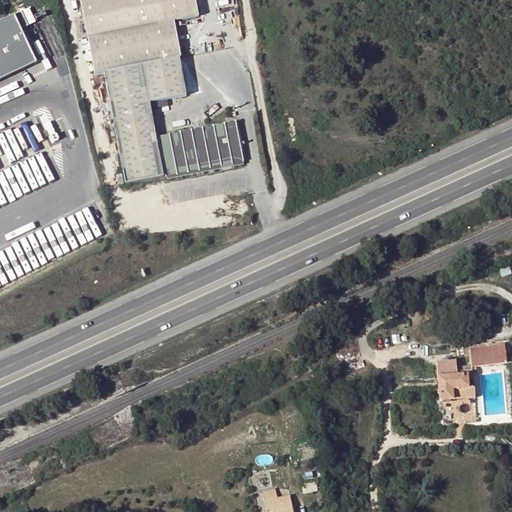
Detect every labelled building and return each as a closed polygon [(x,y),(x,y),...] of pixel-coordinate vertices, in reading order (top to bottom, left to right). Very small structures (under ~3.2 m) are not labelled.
[(104,73),(104,75),(125,185),(243,163),(236,125),(155,139),(148,104),(184,98),(178,60),(177,58),(181,57),(175,21),(197,17),(194,0),(85,0),(80,1),(94,75),(104,73)] [(21,13),(28,27),(35,23),(28,9),(21,13)] [(0,80),(36,63),(21,30),(28,27),(21,13),(0,22),(0,80)] [(503,348),(469,351),(471,369),(505,366),(503,348)] [(438,402),(453,401),(452,393),(473,391),(472,376),(456,377),(455,363),(435,365),(438,402)] [(452,393),(453,401),(474,400),(473,391),(452,393)] [(261,494),(264,511),(292,511),(290,498),(274,500),(272,492),(261,494)]
